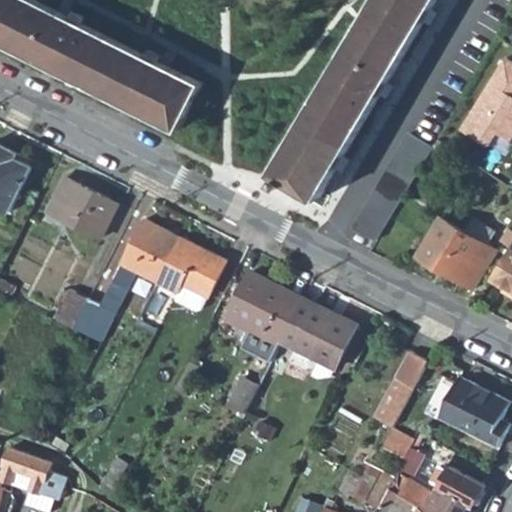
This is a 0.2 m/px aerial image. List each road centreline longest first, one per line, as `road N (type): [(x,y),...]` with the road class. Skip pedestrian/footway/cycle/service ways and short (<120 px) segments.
road 1 (residential): [(324,246),(0,84)]
road 2 (residential): [(471,0),(324,246)]
road 3 (residential): [(511,348),(324,246)]
